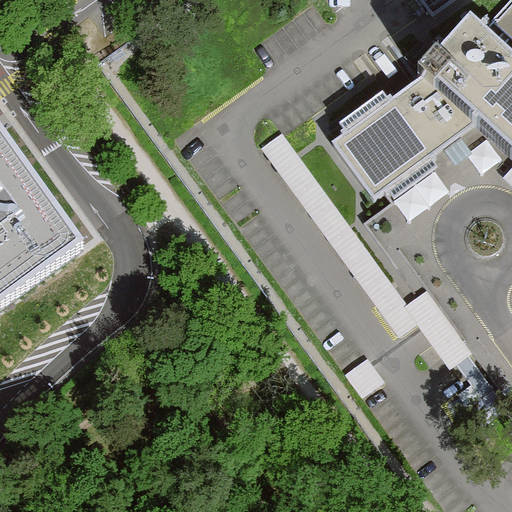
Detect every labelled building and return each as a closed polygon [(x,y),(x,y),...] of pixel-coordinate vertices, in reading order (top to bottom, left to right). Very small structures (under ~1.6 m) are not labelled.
[(420,0),(433,17),(455,0),(420,0)] [(511,6),(496,24),(511,37),(511,6)] [(338,144),(382,206),(487,133),(511,156),(511,64),(473,29),(425,82),(406,96),(338,144)] [(0,311),(85,250),(0,130),(0,311)] [(283,138),(261,153),(399,344),(418,330),(450,374),(471,359),(426,296),(408,310),(283,138)]
